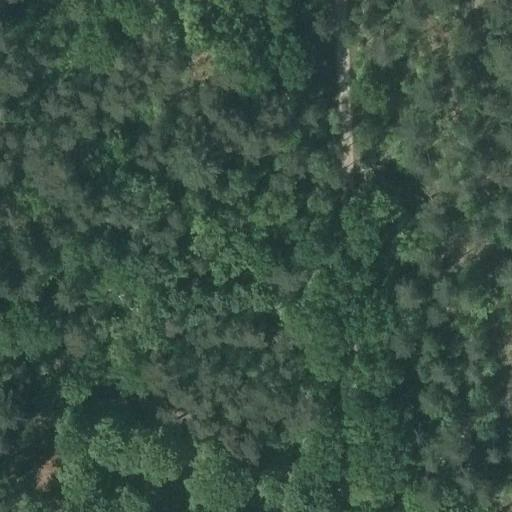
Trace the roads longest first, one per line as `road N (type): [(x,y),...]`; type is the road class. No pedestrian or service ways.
road 1 (track): [(320,511),(357,442),(347,0)]
road 2 (unknown): [(450,511),(489,388),(490,42),(478,0)]
road 3 (unknown): [(452,508),(344,478),(0,331)]
